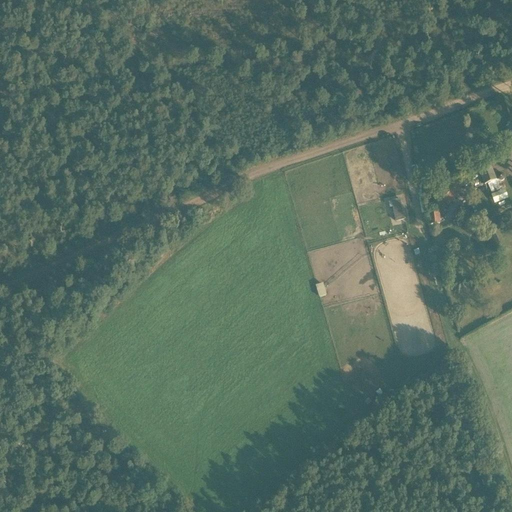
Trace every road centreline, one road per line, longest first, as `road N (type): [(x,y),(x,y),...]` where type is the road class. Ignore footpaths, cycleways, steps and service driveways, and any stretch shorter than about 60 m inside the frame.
road 1 (track): [(401,124),(280,163),(0,291)]
road 2 (track): [(401,124),(442,323),(511,509)]
